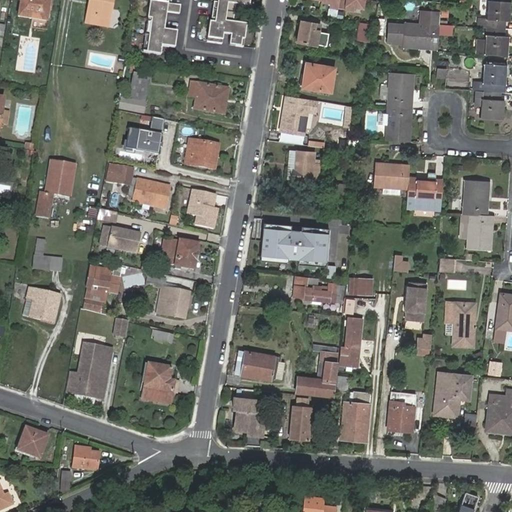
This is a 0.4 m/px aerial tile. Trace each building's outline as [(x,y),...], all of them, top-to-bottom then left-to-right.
[(49,0),(19,0),(17,15),(46,20),(49,0)] [(89,0),(89,2),(93,2),(91,18),(109,21),(112,0),(89,0)] [(213,0),(214,0),(219,1),(218,4),(215,4),(213,12),(227,14),(229,0),(213,0)] [(251,0),(229,0),(227,14),(236,16),(237,6),(250,8),(251,0)] [(345,7),(345,0),(338,0),(337,6),(337,9),(344,10),(345,7)] [(345,0),(345,7),(352,8),(361,9),(362,0),(345,0)] [(152,1),(149,18),(166,21),(168,12),(180,14),(182,6),(169,4),(152,1)] [(93,2),(89,2),(87,17),(86,24),(108,28),(109,21),(91,18),(93,2)] [(488,2),(486,28),(504,30),(504,22),(505,13),(509,13),(510,4),(488,2)] [(210,23),(207,44),(222,46),(224,36),(227,14),(213,12),(212,20),(216,21),(215,24),(210,23)] [(389,23),(387,41),(403,42),(403,47),(419,49),(419,47),(419,42),(422,43),(421,47),(437,49),(438,34),(439,24),(440,13),(421,12),(420,24),(405,23),(405,25),(389,23)] [(247,27),(234,25),(236,16),(227,14),(224,36),(231,38),(230,47),(243,50),(247,27)] [(149,18),(146,35),(176,40),(178,32),(165,30),(166,21),(149,18)] [(301,21),(298,42),(316,45),(318,30),(314,29),(315,23),(301,21)] [(357,23),(355,34),(370,36),(371,25),(357,23)] [(452,26),(439,24),(438,34),(451,35),(452,26)] [(465,27),(464,36),(476,37),(477,28),(465,27)] [(504,30),(486,28),(485,43),(476,42),(475,55),(506,57),(507,46),(503,46),(504,37),(504,30)] [(146,35),(143,52),(161,55),(162,46),(175,49),(176,40),(146,35)] [(303,87),(329,91),(333,68),(306,64),(303,87)] [(501,74),(506,74),(506,68),(484,66),(482,85),(474,84),(474,92),(476,92),(482,93),(500,94),(501,74)] [(132,67),(129,82),(137,84),(141,68),(132,67)] [(437,70),(436,79),(445,79),(446,70),(437,70)] [(388,73),(387,107),(409,109),(410,93),(406,93),(406,89),(410,90),(412,90),(413,74),(388,73)] [(229,89),(202,84),(197,109),(225,114),(229,89)] [(482,93),(476,92),(475,106),(481,106),(480,119),(502,121),(503,110),(499,110),(499,101),(500,94),(482,93)] [(317,101),(285,96),(279,131),(303,135),(307,112),(315,113),(317,101)] [(124,98),(122,109),(143,113),(145,102),(124,98)] [(409,109),(387,107),(387,115),(387,126),(386,141),(410,142),(410,128),(408,128),(404,127),(404,123),(409,123),(409,109)] [(387,126),(387,115),(378,115),(378,126),(387,126)] [(152,118),(150,130),(162,133),(164,120),(152,118)] [(162,135),(129,129),(125,149),(158,155),(162,135)] [(197,139),(192,138),(187,164),(193,165),(197,139)] [(221,144),(197,139),(193,165),(216,169),(221,144)] [(290,151),(288,179),(293,179),(294,170),(296,170),(297,151),(290,151)] [(318,181),(319,163),(318,163),(318,159),(315,158),(315,153),(297,151),(296,170),(294,170),(293,179),(318,181)] [(74,167),(49,163),(44,195),(40,195),(36,219),(48,222),(52,197),(69,199),(74,167)] [(374,187),(408,189),(409,178),(409,168),(395,167),(394,171),(390,170),(390,167),(391,164),(375,164),(374,187)] [(134,170),(110,165),(107,182),(130,187),(129,196),(135,197),(138,180),(132,179),(134,170)] [(425,180),(425,178),(409,178),(408,189),(407,202),(416,202),(416,207),(434,208),(441,209),(443,179),(436,179),(436,173),(428,173),(427,180),(425,180)] [(170,186),(155,183),(154,188),(147,187),(148,182),(138,180),(135,197),(134,202),(144,204),(145,199),(152,200),(151,205),(166,208),(170,186)] [(463,214),(470,214),(484,216),(486,201),(482,201),(483,197),(486,197),(489,198),(490,183),(465,181),(463,214)] [(0,183),(0,190),(9,193),(10,186),(0,183)] [(217,195),(194,190),(189,215),(199,217),(197,225),(215,229),(220,209),(212,207),(213,203),(216,203),(217,195)] [(94,218),(96,209),(87,207),(86,217),(94,218)] [(99,210),(97,219),(115,223),(117,214),(99,210)] [(484,216),(470,214),(467,248),(491,250),(492,235),(490,234),(486,234),(487,230),(490,230),(491,216),(484,216)] [(291,225),(265,223),(262,261),(289,263),(290,258),(300,259),(300,264),(327,266),(330,228),(302,226),(301,231),(291,230),(291,225)] [(112,229),(108,248),(137,254),(141,234),(112,229)] [(45,240),(36,238),(34,256),(43,257),(45,240)] [(183,242),(168,240),(165,258),(174,260),(173,265),(179,266),(179,267),(198,270),(202,245),(183,242)] [(33,268),(61,270),(61,259),(43,257),(34,256),(33,268)] [(402,256),(395,256),(394,271),(407,272),(408,262),(402,262),(402,256)] [(439,272),(454,273),(455,260),(440,259),(439,272)] [(109,270),(90,267),(85,299),(104,303),(109,270)] [(358,280),(350,279),(350,294),(357,294),(358,280)] [(372,280),(359,280),(359,295),(372,295),(372,280)] [(447,288),(465,289),(465,281),(447,280),(447,288)] [(408,312),(407,321),(425,322),(428,284),(410,283),(409,288),(408,287),(406,312),(408,312)] [(295,285),(294,295),(303,296),(303,298),(338,301),(339,285),(328,284),(328,286),(322,286),(322,288),(312,287),(311,289),(304,289),(304,286),(295,285)] [(60,296),(29,288),(27,298),(33,300),(29,317),(41,320),(42,317),(54,320),(60,296)] [(189,292),(169,289),(166,304),(160,303),(158,313),(185,317),(189,292)] [(511,296),(502,295),(496,343),(505,344),(506,331),(511,331),(511,296)] [(27,298),(23,315),(29,317),(33,300),(27,298)] [(83,308),(99,313),(101,303),(85,300),(83,308)] [(457,307),(457,304),(448,304),(447,323),(454,324),(453,347),(474,348),(475,330),(477,330),(477,327),(475,327),(475,326),(472,323),(473,307),(457,307)] [(476,306),(457,304),(457,307),(473,307),(472,323),(475,326),(476,308),(476,306)] [(125,337),(127,320),(114,318),(112,336),(125,337)] [(362,320),(348,319),(345,348),(341,348),(339,369),(348,370),(348,366),(357,366),(362,320)] [(171,344),(174,334),(152,329),(150,338),(171,344)] [(420,341),(420,350),(433,351),(434,336),(427,336),(427,341),(420,341)] [(111,350),(83,345),(77,376),(70,375),(67,393),(74,395),(95,398),(102,399),(111,350)] [(246,350),(243,375),(272,379),(273,370),(278,371),(280,355),(246,350)] [(338,364),(327,363),(324,381),(335,382),(338,364)] [(142,400),(170,404),(172,393),(177,393),(179,382),(168,380),(170,368),(148,365),(142,400)] [(325,380),(300,377),(298,393),(334,397),(335,382),(324,381),(325,380)] [(348,394),(350,378),(339,377),(338,393),(348,394)] [(470,385),(437,381),(434,413),(447,415),(447,417),(457,418),(459,400),(468,401),(470,385)] [(367,442),(372,393),(355,392),(354,405),(347,404),(343,440),(367,442)] [(490,404),(487,431),(511,434),(511,392),(508,392),(507,398),(504,398),(503,405),(490,404)] [(95,398),(74,395),(72,403),(93,406),(95,398)] [(413,435),(417,397),(392,395),(389,432),(402,433),(402,434),(413,435)] [(239,411),(236,431),(250,432),(249,437),(264,438),(265,421),(259,420),(260,412),(255,412),(256,401),(235,398),(234,407),(239,407),(239,411)] [(310,401),(298,400),(297,407),(309,408),(310,401)] [(459,400),(457,418),(466,419),(468,401),(459,400)] [(295,406),(290,439),(309,441),(313,409),(309,408),(297,407),(295,406)] [(35,433),(25,429),(17,451),(39,459),(46,440),(35,436),(35,433)] [(75,447),(72,466),(97,470),(99,452),(90,451),(90,449),(75,447)] [(61,478),(59,498),(67,494),(68,480),(61,478)] [(0,489),(0,511),(13,505),(8,494),(3,497),(0,489)] [(458,511),(473,511),(478,498),(465,493),(458,511)] [(433,494),(429,511),(440,511),(444,497),(433,494)] [(334,511),(335,508),(322,506),(323,499),(304,497),(302,511),(334,511)]
